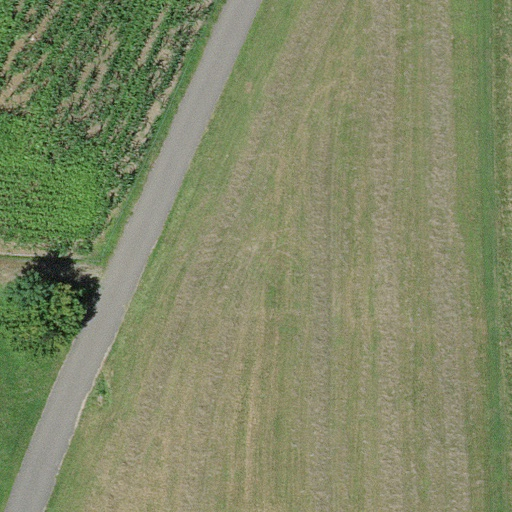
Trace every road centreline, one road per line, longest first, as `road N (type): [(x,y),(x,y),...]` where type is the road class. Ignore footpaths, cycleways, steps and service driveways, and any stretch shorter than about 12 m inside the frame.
road 1 (track): [(22,511),(149,194),(242,0)]
road 2 (track): [(482,0),(498,398)]
